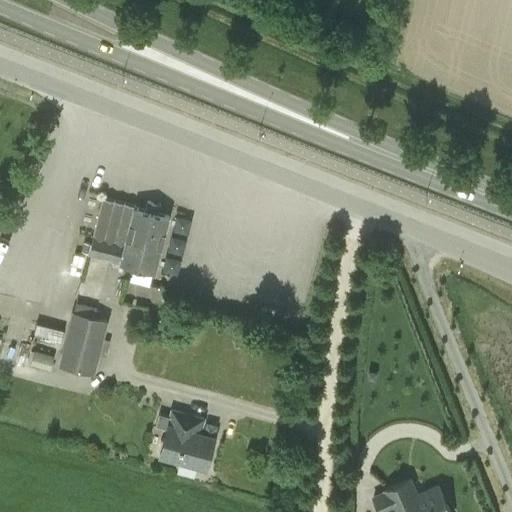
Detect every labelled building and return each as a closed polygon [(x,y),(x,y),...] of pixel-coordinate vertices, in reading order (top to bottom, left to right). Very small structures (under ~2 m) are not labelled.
[(148,200),(145,209),(134,206),(135,203),(103,196),(91,243),(84,241),(81,250),(89,252),(88,254),(113,260),(112,263),(119,265),(120,260),(155,269),(169,216),(159,213),(161,203),(148,200)] [(71,313),(59,363),(95,372),(109,319),(95,315),(97,306),(77,301),(74,309),(72,308),(71,313)] [(35,349),(31,363),(50,369),(54,355),(35,349)] [(167,427),(164,438),(161,440),(159,447),(161,450),(159,456),(206,469),(216,435),(201,431),(205,417),(172,408),(170,416),(159,413),(156,424),(167,427)] [(385,491),(373,496),(380,511),(381,511),(392,507),(393,511),(391,511),(450,511),(438,483),(418,492),(411,477),(384,489),(385,491)]
